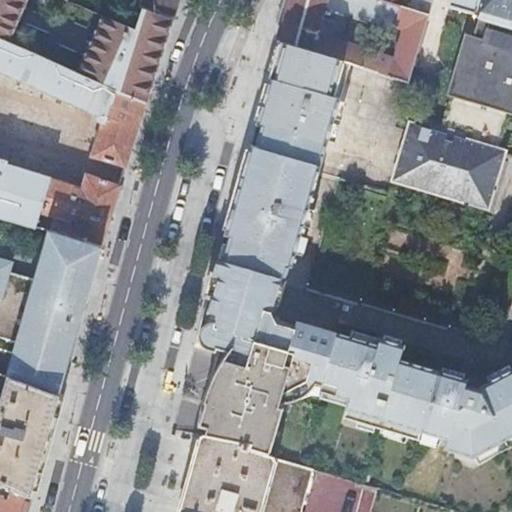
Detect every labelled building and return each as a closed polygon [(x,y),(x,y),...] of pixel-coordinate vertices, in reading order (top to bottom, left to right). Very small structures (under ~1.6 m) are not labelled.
[(0,0),(0,37),(9,41),(26,0),(0,0)] [(143,6),(174,16),(179,0),(140,0),(139,5),(143,6)] [(381,0),(287,0),(287,3),(285,8),(284,14),(276,41),(281,42),(350,63),(407,81),(418,45),(422,34),(428,14),(409,9),(393,57),(332,38),(330,43),(326,42),(332,21),(321,17),(325,6),(393,28),(400,6),(381,0)] [(511,0),(449,0),(447,7),(479,16),(473,36),(465,34),(447,95),(452,96),(440,134),(503,155),(505,148),(499,146),(509,113),(511,114),(511,0)] [(104,13),(79,73),(147,104),(162,55),(174,16),(143,6),(135,26),(104,13)] [(400,6),(393,28),(398,30),(406,8),(400,6)] [(103,247),(122,185),(87,174),(82,188),(0,163),(0,69),(105,116),(93,156),(128,166),(130,158),(147,104),(79,73),(9,41),(0,37),(0,216),(37,227),(49,231),(103,247)] [(270,77),(261,110),(293,120),(330,131),(346,77),(350,63),(281,42),(277,56),(273,67),(270,77)] [(252,268),(286,278),(289,266),(292,267),(295,253),(300,237),(300,236),(303,226),(308,209),(330,131),(293,120),(261,110),(253,138),(240,185),(224,241),(219,258),(252,268)] [(487,209),(503,155),(440,134),(410,124),(405,139),(402,143),(400,146),(398,150),(397,152),(397,154),(397,157),(397,158),(397,160),(397,161),(397,162),(398,164),(393,180),(487,209)] [(315,211),(308,209),(303,226),(310,228),(315,211)] [(97,266),(103,247),(49,231),(43,250),(97,266)] [(308,238),(300,236),(300,237),(295,253),(303,255),(308,238)] [(79,292),(88,295),(94,278),(97,266),(43,250),(40,261),(35,279),(59,286),(57,293),(77,299),(79,292)] [(198,336),(234,345),(249,349),(276,358),(287,362),(502,429),(511,401),(511,389),(509,389),(488,382),(472,390),(465,388),(467,379),(438,371),(431,369),(400,360),(402,353),(387,347),(387,348),(350,337),(315,327),(271,313),(277,296),(281,279),(285,280),(286,278),(252,268),(219,258),(214,277),(205,310),(198,336)] [(87,300),(88,295),(79,292),(77,299),(57,293),(59,286),(35,279),(8,271),(10,263),(0,260),(0,339),(16,344),(12,355),(67,372),(83,313),(87,300)] [(371,342),(387,347),(389,341),(401,344),(402,339),(385,334),(383,339),(353,330),(351,334),(371,341),(371,342)] [(387,348),(387,347),(371,342),(371,341),(351,334),(350,337),(387,348)] [(234,345),(198,336),(195,346),(196,346),(216,351),(218,346),(221,347),(219,352),(213,372),(204,403),(215,407),(206,437),(207,437),(251,446),(250,451),(269,456),(287,394),(307,383),(321,387),(320,392),(323,393),(349,401),(346,409),(344,419),(387,431),(390,421),(400,424),(418,429),(436,434),(448,438),(446,446),(474,454),(492,444),(494,443),(490,435),(499,430),(504,438),(506,437),(511,433),(511,401),(502,429),(287,362),(276,358),(249,349),(234,345)] [(387,347),(402,353),(404,345),(401,344),(389,341),(387,347)] [(6,377),(10,379),(17,382),(59,397),(60,397),(63,387),(67,372),(12,355),(8,369),(6,377)] [(487,376),(490,381),(511,369),(509,364),(487,376)] [(511,368),(511,369),(490,381),(488,382),(509,389),(511,389),(511,368)] [(0,485),(29,498),(38,468),(55,410),(59,397),(17,382),(10,379),(6,392),(4,399),(0,398),(0,485)] [(321,401),(346,409),(349,401),(323,393),(321,401)] [(416,436),(418,429),(400,424),(398,431),(416,436)] [(434,442),(436,434),(418,429),(416,436),(434,442)] [(508,441),(506,437),(504,438),(499,430),(490,435),(494,443),(492,444),(495,448),(508,441)] [(193,485),(185,511),(302,511),(314,470),(269,456),(250,451),(251,446),(207,437),(200,461),(193,485)] [(0,511),(25,511),(29,498),(0,485),(0,511)]
